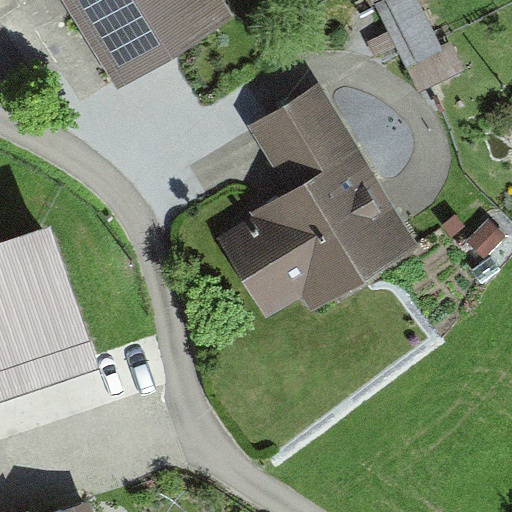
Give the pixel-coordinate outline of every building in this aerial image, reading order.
[(228,0),(68,0),(119,82),(236,12),(228,0)] [(364,0),(408,91),(461,66),(429,0),(364,0)] [(275,324),(419,244),(331,86),(256,128),(295,197),(225,235),(275,324)] [(0,470),(123,425),(84,319),(0,350),(0,470)] [(96,511),(93,501),(60,511),(96,511)]
